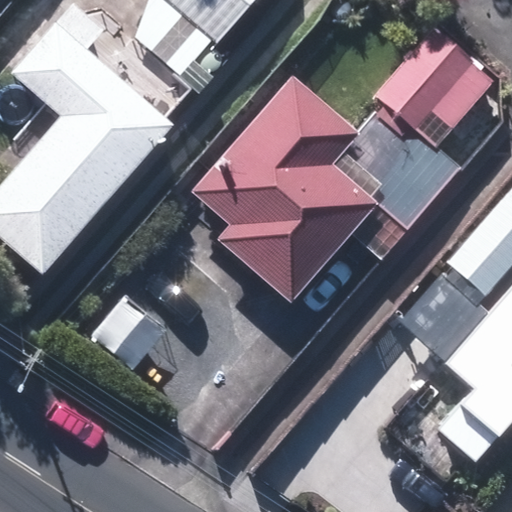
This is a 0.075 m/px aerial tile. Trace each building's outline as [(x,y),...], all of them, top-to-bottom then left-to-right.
[(0,178),(0,228),(43,265),(175,114),(89,40),(103,24),(74,0),(67,0),(11,64),(62,108),(0,178)] [(170,0),(216,38),(248,0),(170,0)] [(216,231),(290,294),(375,196),(406,223),(460,162),(435,141),(492,75),(432,23),(373,91),(381,97),(375,106),(373,104),(356,122),(290,71),(190,186),(226,219),(216,231)] [(511,179),(444,257),(484,290),(511,257),(511,179)] [(437,424),(475,454),(511,409),(511,279),(445,356),(474,380),(437,424)]
